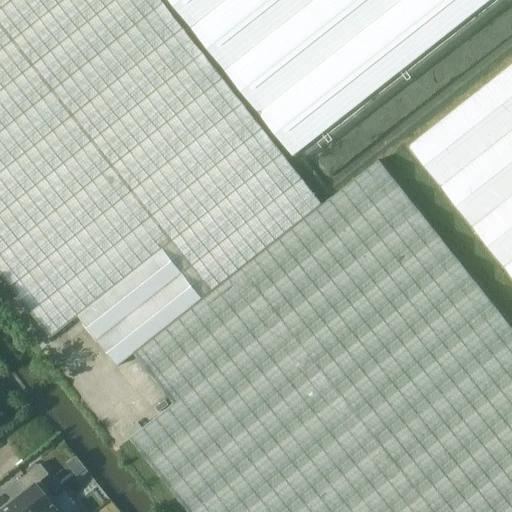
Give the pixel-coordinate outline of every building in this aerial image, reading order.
[(0,0),(0,275),(50,339),(78,316),(117,366),(133,353),(174,404),(130,440),(187,511),(511,511),(511,327),(379,160),(322,205),(159,0),(0,0)] [(167,0),(293,157),(491,0),(167,0)] [(511,64),(409,146),(511,277),(511,64)] [(0,511),(36,511),(47,503),(33,485),(47,474),(39,464),(17,481),(25,491),(0,510),(0,511)] [(72,511),(54,511),(47,503),(36,511),(77,511),(76,510),(72,511)]
